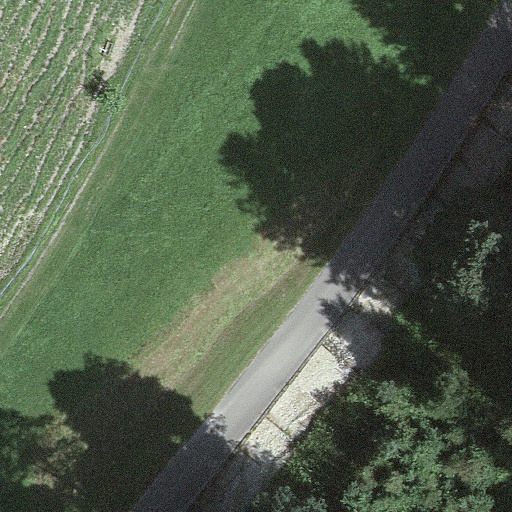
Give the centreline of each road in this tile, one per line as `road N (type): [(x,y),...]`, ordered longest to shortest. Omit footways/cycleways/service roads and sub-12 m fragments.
road 1 (unclassified): [(511,25),(293,344),(154,511)]
road 2 (track): [(204,0),(111,184),(0,333)]
